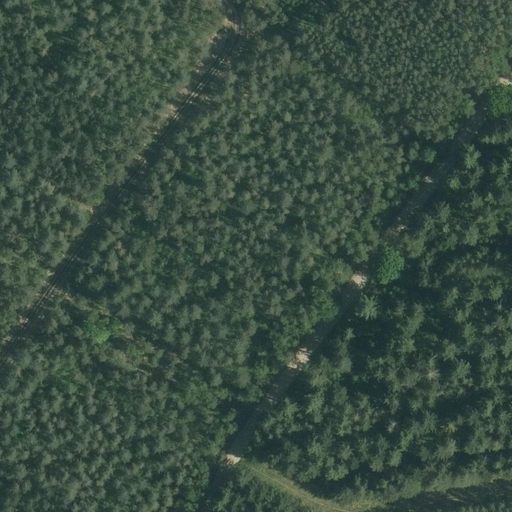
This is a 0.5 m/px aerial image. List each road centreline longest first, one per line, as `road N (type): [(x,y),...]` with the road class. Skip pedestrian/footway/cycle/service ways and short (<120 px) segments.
road 1 (track): [(204,511),(264,403),(507,75)]
road 2 (track): [(511,487),(342,509),(232,454)]
